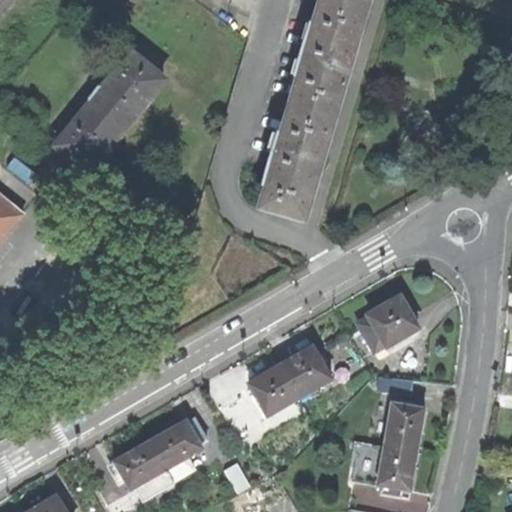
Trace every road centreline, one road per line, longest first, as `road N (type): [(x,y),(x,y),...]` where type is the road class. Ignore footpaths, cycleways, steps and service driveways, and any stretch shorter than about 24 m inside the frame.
road 1 (residential): [(352,267),(0,474)]
road 2 (residential): [(276,0),(227,196),(244,218),(352,267)]
road 3 (residential): [(479,190),(486,334),(451,511)]
road 4 (residential): [(479,190),(352,267)]
